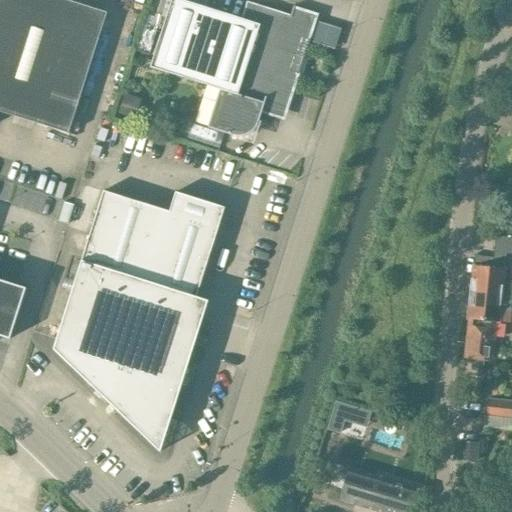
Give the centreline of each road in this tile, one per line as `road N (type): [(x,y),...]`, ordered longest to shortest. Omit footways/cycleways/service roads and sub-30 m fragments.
road 1 (unclassified): [(221,498),(377,0)]
road 2 (unclassified): [(441,511),(463,194),(505,0)]
road 3 (tertiary): [(110,511),(0,409)]
